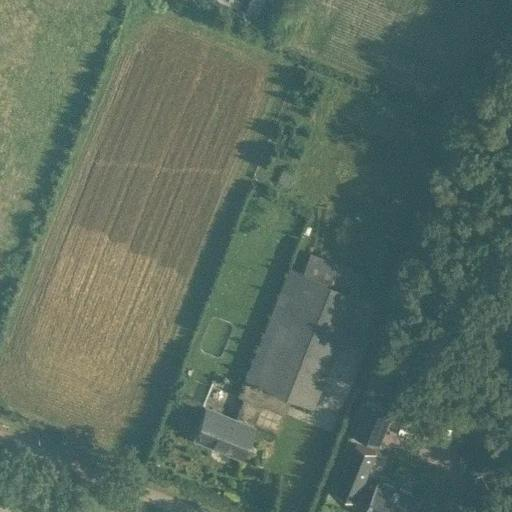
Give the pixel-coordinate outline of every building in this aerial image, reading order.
[(310,406),(354,291),(288,265),(238,395),(244,398),(236,417),(209,406),(200,427),(197,426),(195,430),(197,431),(194,437),(195,437),(196,434),(223,446),(222,448),(240,456),(263,405),(284,414),(290,399),(310,406)] [(405,357),(397,380),(406,384),(414,361),(405,357)] [(376,444),(388,415),(365,405),(354,435),(376,444)] [(354,500),(356,497),(367,502),(362,511),(408,511),(416,495),(376,479),(373,487),(362,482),(374,450),(355,443),(335,492),(354,500)] [(24,487),(19,500),(26,503),(31,490),(24,487)]
